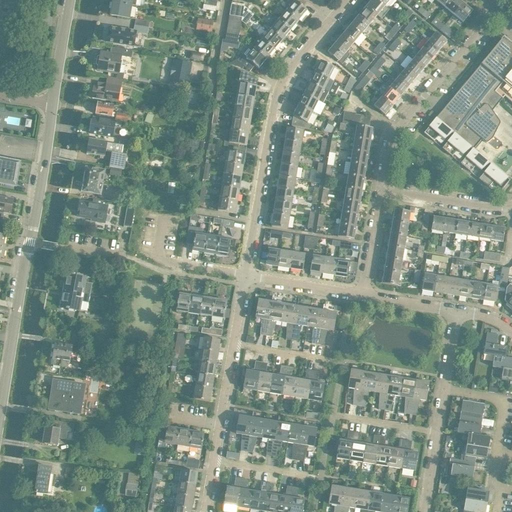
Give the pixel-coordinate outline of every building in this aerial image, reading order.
[(217,2),(205,0),(204,0),(203,10),(215,12),(217,2)] [(287,10),(299,21),(307,12),(303,8),(307,3),(303,0),(293,0),(295,1),(287,10)] [(371,0),(366,7),(377,16),(385,7),(376,0),(371,0)] [(451,18),(463,4),(458,0),(450,0),(444,7),(453,15),(451,18)] [(131,6),(112,3),(110,16),(129,19),(131,6)] [(230,10),(243,12),(245,5),(231,3),(230,10)] [(463,4),(451,18),(455,21),(458,18),(463,23),(473,11),(463,4)] [(242,18),(242,22),(245,25),(254,15),(244,7),(243,12),(242,18)] [(359,16),(369,25),(377,16),(366,7),(359,16)] [(422,16),(426,11),(421,7),(417,12),(422,16)] [(30,33),(34,10),(25,9),(21,31),(30,33)] [(229,16),(242,18),(243,12),(230,10),(229,16)] [(299,21),(287,10),(279,20),(292,30),(299,21)] [(405,15),(409,18),(413,14),(408,10),(405,15)] [(426,11),(422,16),(426,19),(430,15),(426,11)] [(409,18),(405,15),(401,19),(405,23),(409,18)] [(228,22),(241,24),(242,18),(229,16),(228,22)] [(266,26),(270,30),(283,40),(292,30),(279,20),(278,20),(274,16),(266,26)] [(351,25),(362,34),(369,25),(359,16),(351,25)] [(196,30),(211,33),(213,21),(197,19),(196,30)] [(136,27),(150,30),(151,23),(137,21),(136,27)] [(408,26),(413,30),(417,25),(412,21),(408,26)] [(227,28),(240,30),(241,24),(228,22),(227,28)] [(440,31),(444,26),(440,22),(436,27),(440,31)] [(392,29),(397,32),(401,28),(396,24),(392,29)] [(343,34),(354,43),(362,34),(351,25),(343,34)] [(413,30),(408,26),(404,30),(409,34),(413,30)] [(444,26),(440,31),(449,38),(453,34),(444,26)] [(150,30),(136,27),(135,34),(149,37),(150,30)] [(125,43),(132,45),(135,32),(127,31),(110,28),(107,40),(125,43)] [(226,34),(239,36),(240,30),(227,28),(226,34)] [(397,32),(392,29),(388,33),(393,37),(397,32)] [(283,40),(270,30),(262,39),(275,50),(283,40)] [(428,42),(439,52),(447,42),(436,33),(428,42)] [(239,36),(226,34),(225,40),(224,45),(230,46),(230,41),(238,43),(239,36)] [(336,43),(346,52),(354,43),(343,34),(336,43)] [(377,47),(382,51),(389,41),(386,38),(382,43),(381,42),(377,47)] [(275,50),(262,39),(254,49),(267,59),(275,50)] [(392,44),(397,48),(401,43),(396,39),(392,44)] [(488,143),(492,140),(493,139),(493,138),(500,125),(500,124),(500,123),(500,122),(499,121),(492,112),(502,99),(495,93),(511,71),(511,45),(511,44),(509,43),(506,41),(502,39),(501,42),(500,41),(485,60),(484,59),(467,82),(466,81),(448,105),(445,108),(434,119),(435,119),(454,135),(473,150),(482,140),(485,143),(486,143),(487,143),(488,143)] [(439,52),(428,42),(420,52),(431,61),(439,52)] [(346,52),(336,43),(328,53),(338,62),(346,52)] [(397,48),(392,44),(388,49),(393,52),(397,48)] [(356,56),(361,51),(356,45),(351,51),(356,56)] [(382,51),(377,47),(373,51),(378,55),(382,51)] [(131,59),(133,52),(111,48),(110,55),(101,53),(100,56),(97,57),(96,65),(98,67),(98,70),(118,73),(121,57),(131,59)] [(267,59),(254,49),(246,58),(259,69),(267,59)] [(431,61),(420,52),(412,61),(423,70),(431,61)] [(377,62),(381,66),(385,61),(381,58),(377,62)] [(172,84),(184,86),(189,63),(177,61),(172,84)] [(315,72),(330,80),(335,69),(320,61),(315,72)] [(362,65),(366,69),(370,64),(366,61),(362,65)] [(423,70),(412,61),(405,70),(416,79),(423,70)] [(381,66),(377,62),(373,67),(378,71),(381,66)] [(366,69),(362,65),(358,70),(362,74),(366,69)] [(416,79),(405,70),(397,79),(408,88),(416,79)] [(237,96),(254,99),(256,87),(257,80),(249,77),(250,74),(239,71),(235,80),(239,81),(239,84),(237,96)] [(502,99),(505,97),(511,102),(511,71),(495,93),(502,99)] [(315,72),(309,83),(324,91),(328,93),(334,82),(330,80),(315,72)] [(362,81),(367,85),(371,80),(366,76),(362,81)] [(345,87),(351,90),(352,86),(356,82),(350,77),(347,84),(345,87)] [(408,88),(397,79),(389,88),(400,97),(408,88)] [(367,85),(362,81),(354,91),(359,95),(367,85)] [(190,84),(188,92),(202,94),(203,86),(199,86),(200,84),(193,83),(193,85),(190,84)] [(324,91),(309,83),(303,94),(318,102),(323,104),(328,93),(324,91)] [(92,98),(96,99),(118,103),(121,87),(106,84),(105,89),(94,87),(92,98)] [(400,97),(389,88),(382,97),(393,106),(400,97)] [(187,104),(201,106),(203,94),(189,92),(187,104)] [(318,102),(303,94),(298,105),(313,113),(318,102)] [(235,108),(252,111),(254,99),(237,96),(235,108)] [(393,106),(382,97),(374,107),(385,116),(393,106)] [(95,114),(114,118),(115,118),(115,120),(115,122),(115,125),(121,126),(122,122),(126,122),(127,115),(116,113),(116,114),(115,114),(115,113),(112,112),(113,106),(97,103),(96,104),(95,105),(95,107),(96,109),(95,114)] [(192,105),(190,117),(199,119),(201,107),(192,105)] [(313,113),(298,105),(292,116),(291,126),(310,129),(311,125),(308,123),(313,113)] [(233,119),(250,122),(252,111),(235,108),(233,119)] [(147,114),(144,122),(150,124),(153,116),(147,114)] [(115,122),(93,118),(90,134),(112,138),(115,125),(115,122)] [(230,131),(248,134),(250,122),(233,119),(231,131),(230,131)] [(435,119),(435,120),(424,133),(433,141),(438,135),(447,142),(448,143),(454,135),(435,119)] [(356,126),(354,139),(371,142),(373,129),(356,126)] [(286,142),(301,144),(303,131),(288,129),(286,142)] [(248,134),(230,131),(231,131),(226,130),(223,146),(228,147),(228,146),(238,148),(238,145),(246,146),(248,134)] [(447,142),(442,149),(451,156),(457,150),(466,158),(473,150),(454,135),(448,143),(447,142)] [(198,155),(200,140),(190,138),(187,153),(198,155)] [(371,142),(354,139),(352,151),(368,154),(371,142)] [(104,156),(105,152),(108,152),(122,155),(123,146),(89,140),(87,153),(104,156)] [(284,154),(299,156),(301,144),(286,142),(284,154)] [(225,164),(242,167),(245,154),(237,153),(238,148),(228,146),(228,147),(227,150),(224,150),(223,156),(220,155),(219,161),(225,162),(225,164)] [(476,166),(484,173),(491,165),(473,150),(466,158),(460,164),(470,172),(476,166)] [(368,154),(352,151),(350,163),(366,166),(368,154)] [(110,168),(122,170),(122,169),(123,169),(126,155),(122,155),(108,152),(106,166),(111,167),(110,168)] [(282,166),(297,168),(299,156),(284,154),(282,166)] [(19,163),(0,159),(0,183),(15,186),(19,163)] [(366,166),(350,163),(348,176),(364,179),(366,166)] [(223,176),(240,178),(242,167),(225,164),(223,176)] [(484,173),(479,179),(489,188),(494,181),(503,189),(502,190),(510,181),(491,165),(484,173)] [(280,178),(295,181),(297,168),(282,166),(280,178)] [(84,180),(102,183),(104,171),(86,168),(86,172),(84,174),(82,177),(84,179),(84,180)] [(122,170),(110,168),(109,175),(121,177),(122,170)] [(221,187),(239,190),(240,178),(223,176),(221,187)] [(364,179),(348,176),(346,188),(362,191),(364,179)] [(278,190),(293,193),(295,181),(280,178),(278,190)] [(102,183),(84,180),(82,182),(81,185),(83,187),(82,191),(100,194),(102,183)] [(219,199),(237,202),(239,190),(221,187),(219,199)] [(362,191),(346,188),(343,200),(360,203),(362,191)] [(276,202),(291,205),(293,193),(278,190),(276,202)] [(322,197),(328,198),(336,199),(337,196),(328,195),(329,191),(323,190),(322,197)] [(0,221),(2,222),(4,213),(10,214),(13,199),(0,197),(0,221)] [(237,202),(219,199),(217,211),(235,214),(237,202)] [(360,203),(343,200),(341,213),(358,215),(360,203)] [(80,202),(78,216),(91,219),(91,221),(112,225),(115,209),(112,208),(80,202)] [(274,215),(290,217),(291,205),(276,202),(274,215)] [(126,213),(123,227),(131,229),(131,228),(134,214),(135,207),(134,206),(127,205),(126,213)] [(392,223),(408,225),(410,213),(394,210),(392,223)] [(358,215),(341,213),(339,225),(356,228),(358,215)] [(421,228),(427,229),(429,215),(423,214),(421,228)] [(290,217),(274,215),(272,227),(288,230),(290,217)] [(443,234),(445,219),(433,217),(431,232),(443,234)] [(455,236),(457,221),(445,219),(443,234),(455,236)] [(221,220),(220,225),(220,226),(232,229),(234,222),(221,220)] [(467,237),(469,223),(457,221),(455,236),(467,237)] [(408,225),(392,223),(390,235),(406,238),(408,225)] [(478,239),(481,225),(469,223),(467,237),(478,239)] [(356,228),(339,225),(337,238),(354,240),(356,228)] [(481,225),(478,239),(491,241),(493,226),(481,225)] [(493,226),(491,241),(503,243),(505,228),(493,226)] [(283,239),(284,234),(271,232),(270,239),(283,241),(283,240),(283,239)] [(203,253),(206,236),(195,234),(192,252),(203,253)] [(406,238),(390,235),(388,247),(404,250),(406,238)] [(206,236),(203,253),(215,255),(218,238),(206,236)] [(218,238),(215,255),(228,257),(231,240),(218,238)] [(310,251),(312,239),(305,238),(304,250),(310,251)] [(312,239),(310,251),(317,252),(319,240),(312,239)] [(341,243),(340,248),(340,250),(352,252),(354,245),(341,243)] [(404,250),(388,247),(386,259),(402,262),(404,250)] [(279,268),(281,253),(269,251),(266,266),(279,268)] [(291,270),(293,255),(281,253),(279,268),(291,270)] [(501,255),(489,253),(487,261),(500,263),(501,255)] [(293,255),(291,270),(303,272),(306,257),(293,255)] [(323,275),(326,259),(314,258),(311,273),(323,275)] [(326,259),(323,275),(335,277),(338,261),(326,259)] [(402,262),(386,259),(384,272),(400,274),(402,262)] [(338,261),(335,277),(348,279),(351,264),(338,261)] [(486,285),(484,301),(496,303),(498,292),(505,293),(509,269),(502,268),(499,287),(486,285)] [(400,274),(384,272),(382,284),(398,287),(400,274)] [(86,313),(92,279),(74,276),(75,275),(72,275),(66,275),(61,308),(65,309),(65,310),(68,311),(68,310),(86,313)] [(435,293),(437,278),(425,276),(422,291),(435,293)] [(437,278),(435,293),(447,295),(450,279),(437,278)] [(450,279),(447,295),(459,297),(462,281),(450,279)] [(462,281),(459,297),(472,299),(474,283),(462,281)] [(474,283),(472,299),(484,301),(486,285),(474,283)] [(188,313),(191,296),(179,294),(176,312),(188,313)] [(200,315),(203,298),(191,296),(188,313),(200,315)] [(203,298),(200,315),(211,317),(214,299),(203,298)] [(214,299),(211,317),(224,319),(227,301),(214,299)] [(266,336),(272,302),(258,300),(255,318),(261,319),(260,335),(266,336)] [(281,323),(284,304),(272,302),(266,336),(271,337),(275,322),(281,323)] [(292,341),(297,307),(284,304),(281,323),(287,324),(285,340),(292,341)] [(114,324),(118,307),(107,305),(105,317),(112,319),(111,324),(114,324)] [(307,327),(310,309),(297,307),(292,341),(297,342),(301,326),(307,327)] [(317,345),(323,311),(310,309),(307,327),(313,328),(311,344),(317,345)] [(323,311),(317,345),(322,346),(327,331),(333,332),(336,313),(323,311)] [(209,330),(208,335),(221,337),(222,330),(209,328),(209,330)] [(505,359),(506,348),(496,346),(498,335),(487,334),(483,355),(494,357),(492,368),(493,368),(494,357),(505,359)] [(201,351),(217,354),(219,342),(203,339),(201,351)] [(59,366),(63,345),(54,343),(51,359),(52,359),(52,365),(59,366)] [(63,345),(59,366),(66,367),(68,362),(69,362),(71,346),(63,345)] [(494,357),(493,368),(503,370),(502,380),(511,382),(511,380),(511,359),(505,359),(507,348),(506,348),(505,359),(494,357)] [(199,364),(215,367),(217,354),(201,351),(199,364)] [(257,392),(261,363),(255,362),(254,373),(247,371),(244,390),(257,392)] [(261,363),(257,392),(270,394),(273,376),(265,375),(267,364),(261,363)] [(197,376),(213,379),(215,367),(199,364),(197,376)] [(273,376),(270,394),(282,396),(287,367),(281,366),(280,377),(273,376)] [(287,367),(282,396),(295,399),(298,380),(291,379),(293,368),(287,367)] [(298,380),(295,399),(308,401),(312,371),(306,370),(305,381),(298,380)] [(312,371),(308,401),(320,403),(323,385),(316,384),(318,372),(312,371)] [(358,407),(364,373),(351,371),(348,389),(354,390),(353,406),(358,407)] [(374,394),(377,375),(364,373),(358,407),(364,408),(369,393),(374,394)] [(384,411),(389,377),(377,375),(374,394),(380,395),(378,410),(384,411)] [(195,388),(211,391),(213,379),(197,376),(195,388)] [(399,398),(402,379),(389,377),(384,411),(390,412),(393,397),(399,398)] [(409,415),(415,381),(402,379),(399,398),(405,399),(404,414),(409,415)] [(53,380),(48,410),(66,413),(80,415),(85,385),(71,383),(53,380)] [(415,381),(409,415),(415,416),(419,401),(425,402),(428,383),(415,381)] [(211,391),(195,388),(192,400),(209,403),(211,391)] [(459,422),(481,426),(484,404),(463,401),(459,422)] [(247,453),(253,419),(240,416),(237,435),(242,436),(241,452),(247,453)] [(262,439),(265,421),(253,419),(247,453),(253,454),(257,438),(262,439)] [(45,428),(43,444),(56,446),(57,439),(66,440),(67,432),(73,433),(74,425),(51,421),(50,429),(45,428)] [(272,457),(278,423),(265,421),(262,439),(267,440),(267,456),(272,457)] [(481,426),(459,422),(457,433),(468,435),(479,437),(481,426)] [(288,444),(291,425),(278,423),(272,457),(278,458),(282,443),(288,444)] [(298,461),(303,427),(291,425),(288,444),(293,444),(292,460),(298,461)] [(303,427),(298,461),(303,462),(308,447),(314,448),(317,429),(303,427)] [(176,447),(179,431),(166,429),(163,444),(159,444),(158,448),(166,449),(167,445),(176,447)] [(179,431),(176,447),(188,449),(191,433),(179,431)] [(349,461),(354,432),(348,431),(347,442),(339,441),(336,459),(349,461)] [(354,432),(349,461),(362,463),(365,445),(358,444),(360,433),(354,432)] [(191,433),(188,449),(201,451),(203,435),(191,433)] [(365,445),(362,463),(375,465),(379,436),(374,435),(372,446),(365,445)] [(466,445),(488,449),(490,438),(479,437),(468,435),(466,445)] [(379,436),(375,465),(388,467),(391,449),(384,448),(386,437),(379,436)] [(135,445),(134,454),(142,456),(144,447),(145,438),(137,437),(135,445)] [(391,449),(388,467),(400,469),(405,441),(399,440),(398,450),(391,449)] [(405,441),(400,469),(414,471),(417,453),(409,452),(411,442),(405,441)] [(488,449),(466,445),(463,461),(475,463),(476,458),(486,460),(488,449)] [(58,461),(69,463),(70,454),(59,453),(58,461)] [(186,463),(185,467),(198,469),(200,461),(187,459),(187,463),(186,463)] [(475,463),(463,461),(450,459),(449,464),(452,465),(450,476),(472,479),(475,463)] [(38,467),(37,474),(34,494),(45,495),(49,468),(38,467)] [(178,483),(195,486),(197,474),(181,471),(178,483)] [(238,507),(242,480),(236,479),(234,489),(228,487),(225,505),(238,507)] [(242,480),(238,507),(250,510),(253,492),(246,491),(248,481),(242,480)] [(176,495),(193,498),(195,486),(178,483),(176,495)] [(253,492),(250,510),(263,511),(268,484),(262,483),(260,493),(253,492)] [(125,496),(136,498),(138,485),(126,484),(125,496)] [(268,484),(263,511),(264,511),(275,511),(279,496),(272,495),(274,485),(268,484)] [(340,511),(345,488),(332,486),(329,505),(335,505),(334,511),(340,511)] [(279,496),(275,511),(289,511),(293,488),(287,487),(285,497),(279,496)] [(293,488),(289,511),(302,511),(304,500),(297,499),(299,489),(293,488)] [(355,509),(358,490),(345,488),(340,511),(348,511),(349,508),(355,509)] [(366,511),(370,492),(358,490),(355,509),(360,510),(359,511),(366,511)] [(466,500),(487,504),(489,493),(468,490),(466,500)] [(380,511),(383,495),(370,492),(366,511),(380,511)] [(174,508),(190,510),(193,498),(176,495),(174,508)] [(392,511),(395,496),(383,495),(380,511),(392,511)] [(395,496),(392,511),(406,511),(409,499),(395,496)] [(485,511),(487,504),(466,500),(463,511),(485,511)]
